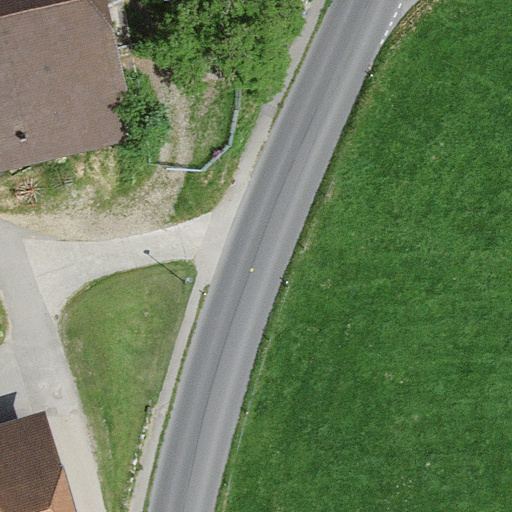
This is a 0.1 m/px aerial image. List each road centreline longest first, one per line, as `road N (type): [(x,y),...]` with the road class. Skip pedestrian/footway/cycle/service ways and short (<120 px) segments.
road 1 (secondary): [(364,0),(270,213),(183,511)]
road 2 (track): [(0,242),(31,283),(32,386),(60,422),(91,511)]
road 3 (track): [(31,283),(270,213)]
